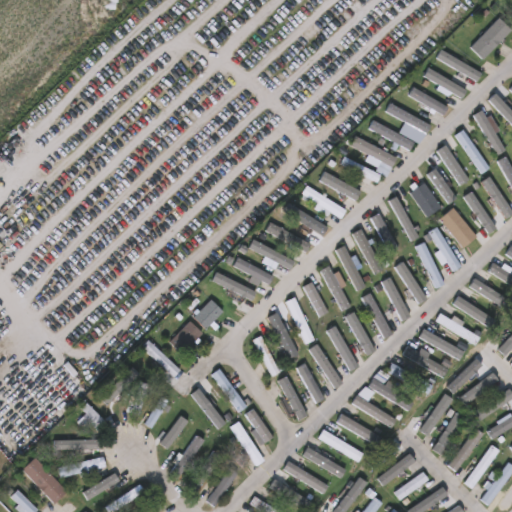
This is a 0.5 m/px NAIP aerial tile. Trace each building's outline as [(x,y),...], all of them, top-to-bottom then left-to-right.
[(491,50),(481,60),(468,46),(498,17),(511,30),(491,50)] [(482,74),(478,81),(469,76),(466,82),(460,78),(462,73),(438,59),(443,51),(482,74)] [(446,107),(441,115),(406,95),(411,86),(446,107)] [(425,133),(383,111),(388,102),(429,125),(425,133)] [(408,149),(366,128),(371,119),(412,142),(408,149)] [(455,138),(481,176),(489,171),(462,133),(455,138)] [(385,176),(374,171),(379,161),(348,145),(353,135),(395,158),(385,176)] [(381,176),(377,184),(338,164),(342,156),(381,176)] [(511,189),(496,161),(504,156),(511,170),(511,189)] [(445,191),(439,195),(425,175),(440,165),(453,185),(445,191)] [(511,213),(505,218),(481,183),(489,178),(511,213)] [(440,207),(425,217),(407,193),(422,182),(440,207)] [(339,219),(299,193),(304,185),(345,210),(339,219)] [(327,228),(322,236),(283,211),(288,203),(327,228)] [(475,237),(461,248),(437,219),(451,208),(475,237)] [(396,248),(388,253),(368,218),(376,213),(396,248)] [(436,227),(461,266),(453,272),(445,259),(440,262),(435,254),(440,251),(431,237),(425,241),(422,236),(436,227)] [(353,235),(373,276),(382,272),(361,231),(353,235)] [(435,288),(433,289),(413,246),(422,242),(442,284),(435,288)] [(286,259),(258,245),(254,252),(282,267),(286,259)] [(337,251),(353,293),(362,289),(346,247),(337,251)] [(268,285),(231,266),(236,257),(273,277),(268,285)] [(511,275),(511,286),(488,272),(493,264),(511,275)] [(399,318),(378,282),(387,277),(407,313),(399,318)] [(490,307),(488,310),(486,309),(477,319),(464,308),(487,281),(500,293),(489,306),(490,307)] [(327,311),(318,316),(302,287),(311,282),(327,311)] [(384,339),(360,297),(368,293),(391,335),(384,339)] [(313,339),(303,344),(283,301),(293,297),(313,339)] [(214,325),(211,329),(207,325),(203,330),(191,317),(209,299),(221,312),(211,322),(214,325)] [(279,319),(292,346),(299,343),(302,349),(296,352),(297,354),(288,359),(267,316),(275,312),(279,319)] [(447,318),(449,320),(452,316),(458,320),(456,324),(478,337),(473,345),(434,321),(438,313),(447,318)] [(179,354),(167,342),(188,321),(200,334),(179,354)] [(335,329),(339,335),(342,333),(345,337),(341,340),(352,357),(345,361),(342,357),(337,360),(332,352),(337,349),(328,334),(335,329)] [(260,337),(278,372),(270,377),(257,352),(254,353),(251,348),(254,347),(251,341),(259,336),(260,337)] [(334,389),(308,350),(316,344),(343,383),(334,389)] [(404,357),(442,379),(447,372),(408,349),(404,357)] [(315,403),(295,368),(303,364),(323,399),(315,403)] [(433,389),(392,366),(388,374),(429,397),(433,389)] [(218,368),(223,375),(225,373),(230,379),(227,381),(245,406),(237,412),(233,406),(228,409),(226,406),(231,403),(230,401),(225,405),(221,399),(225,396),(209,375),(218,368)] [(491,386),(465,405),(459,398),(491,374),(497,381),(491,386)] [(372,379),(383,386),(387,381),(395,386),(391,391),(411,403),(406,411),(367,387),(372,379)] [(148,391),(147,395),(146,395),(140,416),(125,412),(129,396),(134,397),(138,382),(149,385),(147,391),(148,391)] [(396,420),(391,428),(350,403),(355,395),(396,420)] [(272,437),(263,444),(261,440),(259,441),(256,437),(259,435),(244,414),(252,409),(272,437)] [(380,437),(375,446),(335,422),(340,413),(380,437)] [(511,426),(490,440),(485,431),(511,414),(511,426)] [(482,435),(455,472),(446,466),(474,428),(482,435)] [(364,455),(359,463),(318,439),(323,430),(364,455)] [(202,441),(175,479),(168,473),(194,435),(202,441)] [(385,461),(373,471),(366,463),(393,442),(400,450),(385,461)] [(498,451),(470,489),(462,484),(490,445),(498,451)] [(219,456),(192,495),(185,490),(212,451),(219,456)] [(402,474),(387,484),(381,476),(409,456),(415,464),(402,474)] [(54,502),(51,504),(19,470),(33,457),(64,492),(54,502)] [(90,470),(58,478),(55,468),(101,457),(104,466),(90,470)] [(302,469),(323,482),(327,477),(331,479),(328,485),(329,486),(325,494),(284,469),(289,461),(302,469)] [(511,465),(511,475),(489,506),(481,500),(488,491),(484,488),(489,481),(492,484),(508,463),(511,465)] [(236,473),(213,507),(205,501),(228,468),(236,473)] [(422,483),(398,500),(392,492),(421,472),(427,480),(422,483)] [(142,493),(138,486),(112,505),(117,511),(142,493)] [(9,501),(19,511),(37,511),(18,493),(9,501)] [(253,496),(272,507),(275,503),(281,507),(278,511),(260,511),(248,504),(253,496)] [(382,504),(375,511),(364,511),(375,498),(382,504)] [(156,511),(138,511),(155,502),(160,510),(156,511)]
